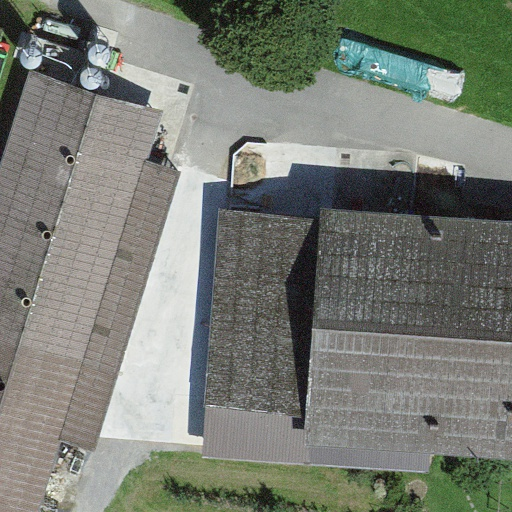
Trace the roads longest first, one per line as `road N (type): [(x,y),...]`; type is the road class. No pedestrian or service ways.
road 1 (track): [(87,511),(125,440),(242,65)]
road 2 (track): [(511,148),(242,65),(73,0)]
